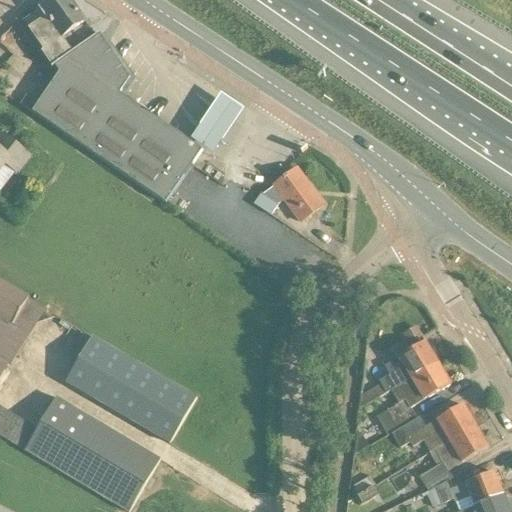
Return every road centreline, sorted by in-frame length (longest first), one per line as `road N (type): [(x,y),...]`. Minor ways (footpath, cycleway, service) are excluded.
road 1 (tertiary): [(429,203),(347,134),(143,0)]
road 2 (unclassified): [(294,511),(298,357),(317,318),(408,225)]
road 3 (motorway): [(290,0),(511,142)]
road 4 (unknown): [(339,511),(351,347),(340,328),(317,318)]
road 5 (motorway): [(511,86),(378,0)]
road 6 (unclassified): [(479,351),(408,225)]
